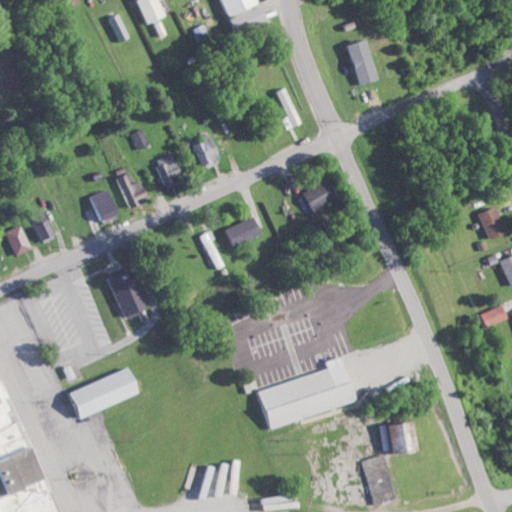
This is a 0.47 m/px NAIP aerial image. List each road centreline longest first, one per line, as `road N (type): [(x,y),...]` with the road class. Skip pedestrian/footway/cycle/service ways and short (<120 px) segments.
road 1 (residential): [(0,289),(511,56)]
road 2 (residential): [(477,73),(511,142),(511,497),(489,505)]
road 3 (residential): [(491,511),(401,278),(334,137)]
road 4 (residential): [(215,511),(511,505)]
road 5 (residential): [(75,511),(0,348)]
road 6 (residential): [(284,0),(334,137)]
